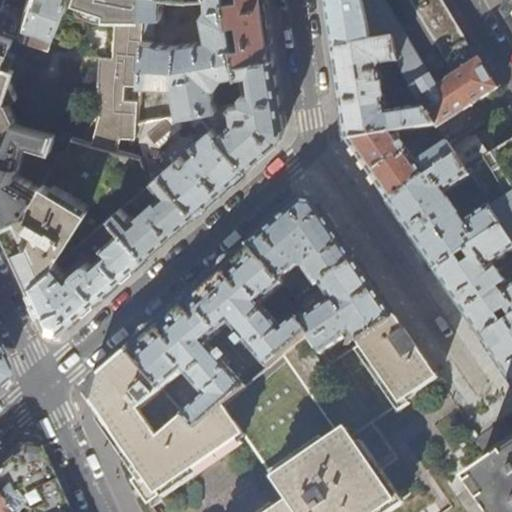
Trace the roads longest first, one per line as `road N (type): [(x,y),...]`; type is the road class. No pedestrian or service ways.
road 1 (residential): [(296,0),(312,145),(39,396)]
road 2 (residential): [(39,396),(94,511)]
